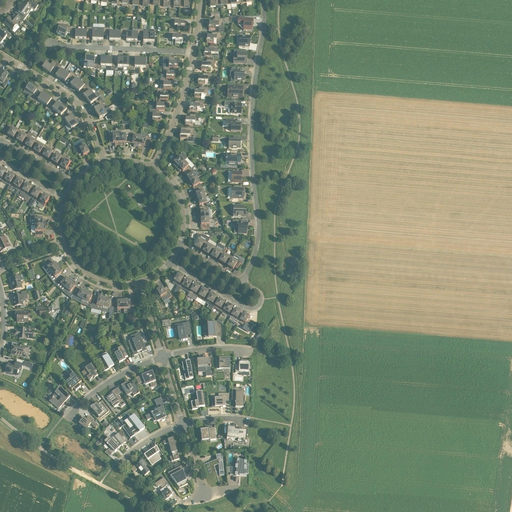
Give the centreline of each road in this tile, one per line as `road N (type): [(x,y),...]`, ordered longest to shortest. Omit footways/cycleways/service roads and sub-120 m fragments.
road 1 (residential): [(241,283),(259,228),(250,127),(262,0)]
road 2 (residential): [(150,511),(52,458),(0,418)]
road 3 (residential): [(193,52),(51,45)]
road 4 (residential): [(169,261),(252,310),(261,297),(241,283)]
road 5 (residential): [(103,161),(86,115),(22,68)]
road 6 (residential): [(152,167),(193,52)]
